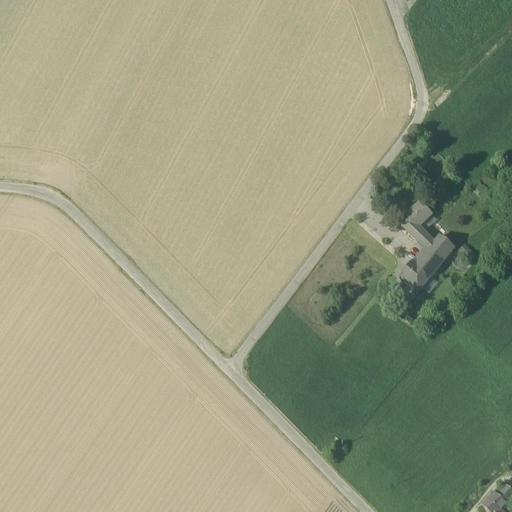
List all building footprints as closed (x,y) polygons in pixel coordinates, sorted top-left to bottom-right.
[(420,204),(398,225),(415,242),(423,234),(419,230),(432,217),(420,204)] [(439,238),(417,266),(413,263),(399,280),(418,296),(455,251),(439,238)] [(475,262),(461,250),(457,254),(471,267),(475,262)] [(471,285),(465,279),(457,288),(463,293),(471,285)] [(452,295),(440,309),(446,314),(458,300),(452,295)] [(511,483),(509,480),(482,508),(486,511),(498,511),(511,498),(511,483)]
